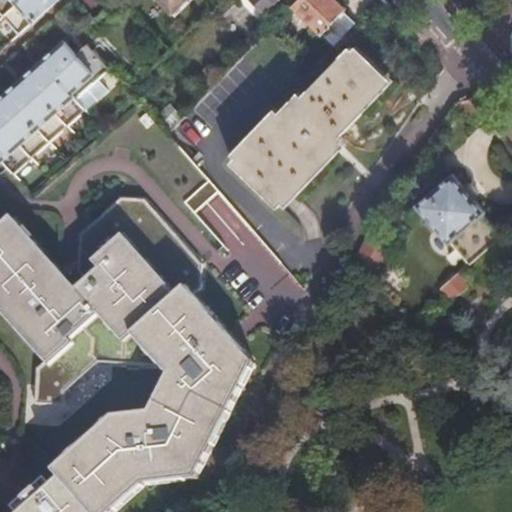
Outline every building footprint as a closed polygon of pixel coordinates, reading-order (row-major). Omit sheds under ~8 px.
[(0,0),(0,9),(4,14),(19,0),(0,0)] [(19,0),(4,14),(20,31),(55,0),(19,0)] [(160,0),(171,11),(182,0),(160,0)] [(253,0),(264,11),(274,0),(253,0)] [(296,0),(293,4),(332,43),(354,22),(343,11),(346,7),(338,0),(296,0)] [(41,58),(76,96),(121,55),(97,30),(86,40),(74,28),(41,58)] [(249,158),(283,197),(341,137),(338,134),(362,109),(357,104),(382,77),(349,45),(314,80),(285,109),(281,104),(230,161),(237,168),(249,158)] [(25,72),(67,119),(84,105),(76,96),(41,58),(25,72)] [(7,88),(50,135),(67,119),(25,72),(7,88)] [(7,88),(0,94),(0,115),(32,151),(50,135),(7,88)] [(511,144),(472,97),(461,100),(477,118),(511,153),(511,144)] [(0,156),(12,169),(32,151),(0,115),(0,156)] [(275,205),(283,197),(249,158),(237,168),(275,205)] [(453,172),(415,205),(447,243),(450,240),(469,262),(501,235),(482,213),(485,210),(453,172)] [(224,242),(246,222),(209,181),(187,201),(224,242)] [(60,478),(91,511),(113,511),(143,485),(197,483),(253,365),(190,296),(200,289),(201,267),(141,200),(120,198),(77,236),(74,272),(83,282),(74,290),(9,218),(0,226),(0,315),(43,364),(37,373),(36,408),(61,410),(62,395),(99,363),(160,368),(169,377),(151,416),(114,417),(54,470),(60,478)] [(386,251),(364,238),(350,265),(368,285),(386,251)] [(453,300),(470,285),(460,274),(443,288),(453,300)] [(243,471),(230,496),(241,511),(250,511),(255,505),(256,488),(243,471)] [(91,511),(60,478),(38,497),(32,490),(21,500),(27,507),(21,511),(91,511)]
